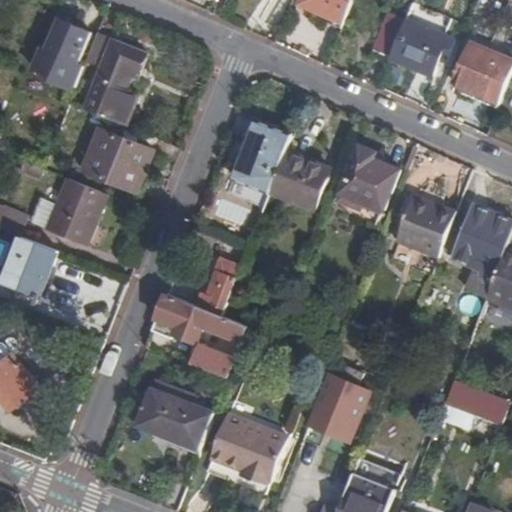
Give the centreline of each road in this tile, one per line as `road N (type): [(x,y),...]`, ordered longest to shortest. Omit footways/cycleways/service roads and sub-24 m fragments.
road 1 (residential): [(248,48),(66,497)]
road 2 (residential): [(248,48),(511,166)]
road 3 (residential): [(138,0),(248,48)]
